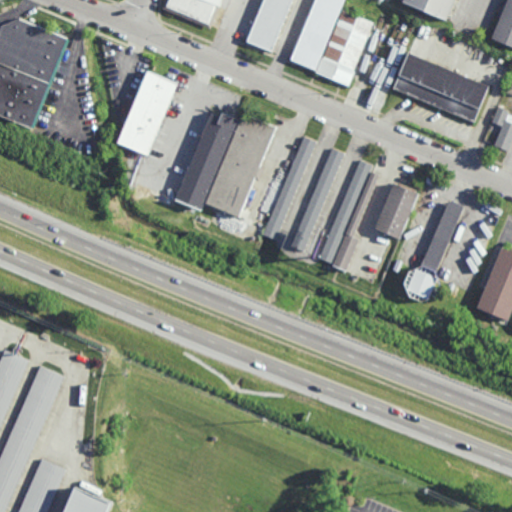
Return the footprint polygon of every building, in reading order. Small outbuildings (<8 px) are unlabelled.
[(224,0),(222,7),(219,6),(210,28),(161,7),(164,0),(224,0)] [(295,0),(274,53),(248,43),(265,0),(295,0)] [(343,0),(316,69),(292,59),(315,0),(343,0)] [(455,0),(446,23),(403,5),(405,0),(455,0)] [(511,0),(511,45),(494,38),(509,0),(511,0)] [(354,71),(356,71),(350,85),(316,71),(322,57),(324,57),(342,9),(373,21),(354,71)] [(70,37),(33,130),(0,116),(0,27),(1,25),(19,17),(70,37)] [(475,122),(394,87),(410,50),(491,84),(475,122)] [(149,155),(118,143),(147,69),(178,82),(149,155)] [(511,145),(510,150),(496,144),(504,125),(493,121),(500,106),(510,110),(506,119),(511,121),(511,145)] [(201,210),(176,199),(212,111),(220,114),(221,112),(239,120),(201,210)] [(276,127),(239,217),(205,203),(243,113),(276,127)] [(317,141),(277,240),(264,234),(304,136),(317,141)] [(304,251),(292,246),(332,148),(345,153),(304,251)] [(374,165),(332,264),(320,259),(361,159),(374,165)] [(381,174),(354,237),(360,240),(347,272),(333,266),(373,171),(381,174)] [(421,191),(402,238),(389,233),(388,235),(386,234),(387,232),(377,228),(396,181),(421,191)] [(436,275),(440,277),(431,299),(410,289),(418,269),(421,270),(451,199),(466,206),(436,275)] [(511,317),(511,320),(479,307),(504,246),(511,249),(511,317)] [(0,361),(5,350),(30,361),(0,428),(0,361)] [(0,511),(0,458),(41,366),(65,377),(5,511),(0,511)] [(19,511),(43,459),(67,470),(48,511),(19,511)] [(64,511),(76,485),(112,500),(106,511),(64,511)]
